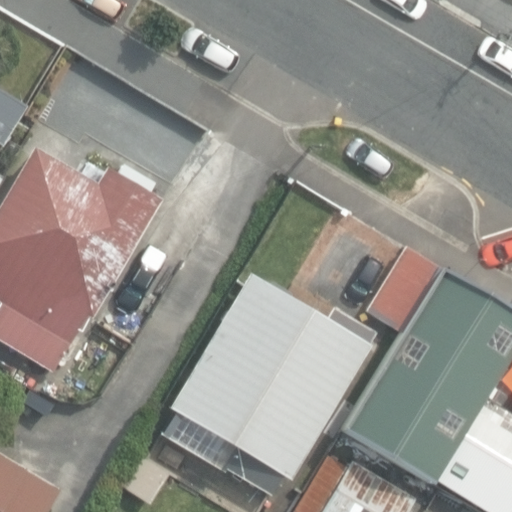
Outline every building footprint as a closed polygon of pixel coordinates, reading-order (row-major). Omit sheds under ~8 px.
[(0,142),(23,105),(0,91),(0,142)] [(0,339),(52,369),(84,313),(89,316),(157,196),(103,166),(94,182),(33,147),(0,204),(0,339)] [(511,412),(476,391),(511,330),(511,307),(397,239),(359,302),(397,325),(339,424),(424,474),(426,470),(496,511),(499,511),(511,491),(511,412)] [(225,466),(271,494),(282,476),(288,480),(369,344),(367,343),(373,332),(332,307),(325,320),(248,274),(168,408),(236,448),(225,466)] [(402,511),(412,496),(329,450),(294,511),(293,511),(402,511)] [(0,511),(43,511),(57,489),(0,455),(0,511)] [(123,487),(147,503),(169,471),(145,455),(123,487)]
